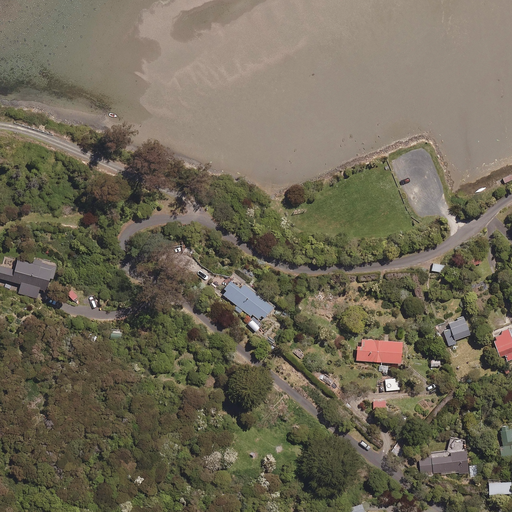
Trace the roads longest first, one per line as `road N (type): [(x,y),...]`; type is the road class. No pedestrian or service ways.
road 1 (residential): [(201,223),(136,225),(121,245),(127,262),(450,511)]
road 2 (residential): [(511,196),(456,241),(398,263),(286,267),(201,223)]
road 3 (residential): [(201,223),(180,196),(0,126)]
